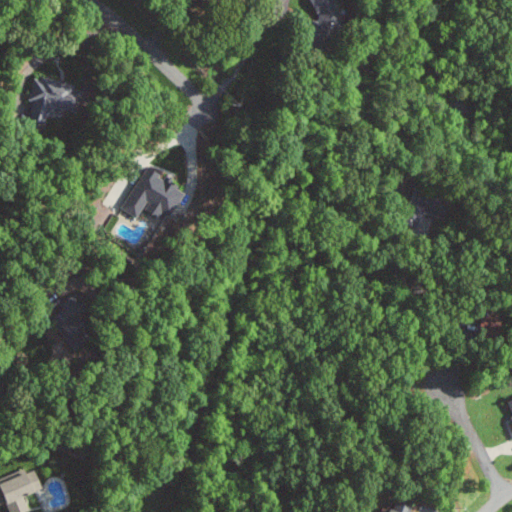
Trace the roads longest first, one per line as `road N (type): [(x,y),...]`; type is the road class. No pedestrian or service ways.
road 1 (residential): [(226,107),(134,20),(94,0)]
road 2 (residential): [(511,490),(444,381)]
road 3 (residential): [(226,107),(285,0)]
